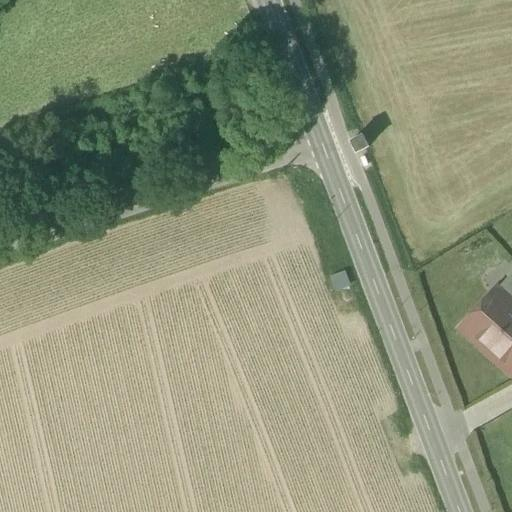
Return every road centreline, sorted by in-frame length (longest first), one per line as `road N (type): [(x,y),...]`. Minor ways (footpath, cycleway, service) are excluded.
road 1 (tertiary): [(322,144),(459,511)]
road 2 (residential): [(322,144),(0,254)]
road 3 (tertiary): [(267,0),(322,144)]
